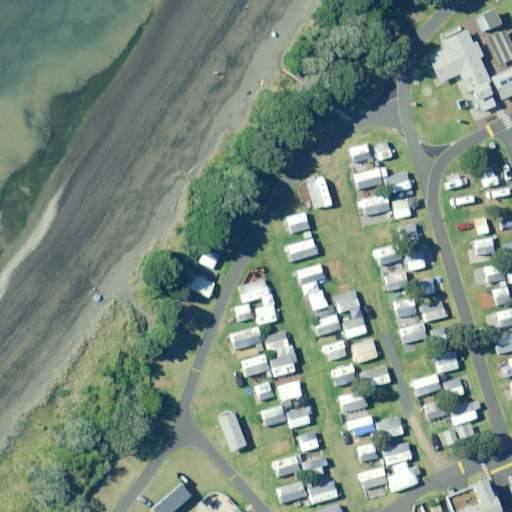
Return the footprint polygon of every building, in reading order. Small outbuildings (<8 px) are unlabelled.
[(499,23),(493,11),(475,19),(481,31),(499,23)] [(492,90),(458,17),(438,26),(444,37),(424,46),(435,71),(459,60),(476,98),(492,90)] [(511,52),(487,64),(497,86),(511,79),(511,52)] [(386,140),(375,144),(371,146),(374,153),(378,152),(381,159),(392,155),(386,140)] [(370,159),(367,144),(350,148),(354,163),(370,159)] [(499,166),(483,170),(485,177),(480,178),(483,186),(503,181),(499,166)] [(381,184),(378,169),(354,174),(357,189),(381,184)] [(411,187),(406,172),(385,179),(390,194),(411,187)] [(314,178),(315,183),(308,185),(315,207),(322,205),(323,208),(332,206),(323,175),(314,178)] [(410,215),(406,192),(391,194),(395,218),(410,215)] [(389,210),(386,195),(361,200),(364,215),(389,210)] [(324,211),(327,220),(320,222),(324,236),(338,232),(332,209),(324,211)] [(309,228),(305,212),(287,217),(291,232),(309,228)] [(418,240),(415,224),(399,228),(403,243),(418,240)] [(394,233),(392,225),(370,231),(372,238),(394,233)] [(236,235),(218,227),(212,242),(230,250),(236,235)] [(317,253),(312,238),(286,247),(291,261),(317,253)] [(494,252),(492,238),(474,241),(476,255),(494,252)] [(511,258),(511,242),(502,245),(505,260),(511,258)] [(399,269),(392,245),(376,250),(383,274),(399,269)] [(220,255),(207,248),(200,263),(213,269),(220,255)] [(425,267),(422,252),(406,255),(409,270),(425,267)] [(505,279),(502,263),(484,267),(487,283),(505,279)] [(325,278),(320,264),(296,271),(300,285),(325,278)] [(209,297),(219,275),(207,270),(203,278),(193,274),(186,287),(209,297)] [(408,286),(405,272),(384,276),(387,291),(408,286)] [(435,292),(432,278),(413,282),(416,296),(435,292)] [(271,294),(266,279),(239,287),(244,302),(271,294)] [(308,294),(312,309),(309,309),(314,329),(316,329),(317,335),(340,330),(337,315),(327,317),(324,306),(328,306),(324,290),(308,294)] [(359,306),(355,291),(334,297),(339,312),(359,306)] [(417,313),(413,298),(394,302),(397,317),(417,313)] [(446,316),(442,302),(422,306),(425,321),(446,316)] [(252,318),(249,304),(236,307),(239,321),(252,318)] [(278,320),(274,304),(256,309),(259,324),(278,320)] [(511,324),(511,308),(497,312),(500,327),(511,324)] [(366,332),(362,317),(343,323),(347,337),(366,332)] [(427,339),(423,323),(400,328),(404,344),(427,339)] [(261,341),(257,327),(230,335),(234,349),(261,341)] [(447,343),(445,328),(431,330),(433,344),(447,343)] [(288,346),(285,333),(265,337),(268,351),(288,346)] [(511,350),(511,333),(497,337),(501,353),(511,350)] [(377,356),(372,339),(352,346),(358,362),(377,356)] [(344,354),(340,340),(323,346),(327,359),(344,354)] [(462,365),(458,350),(439,356),(443,371),(462,365)] [(269,369),(265,355),(242,361),(246,376),(269,369)] [(391,381),(386,366),(359,374),(363,389),(391,381)] [(441,390),(437,374),(412,380),(416,396),(441,390)] [(469,376),(444,383),(448,397),(464,393),(463,391),(472,388),(469,376)] [(302,395),(298,381),(278,386),(282,400),(284,400),(287,410),(296,408),(294,397),(302,395)] [(274,396),(269,382),(255,387),(260,401),(274,396)] [(364,405),(361,391),(341,396),(344,410),(364,405)] [(441,400),(421,406),(426,421),(445,414),(441,400)] [(480,417),(477,402),(451,409),(454,424),(480,417)] [(286,420),(281,405),(261,411),(265,426),(286,420)] [(308,406),(287,412),(291,427),(312,422),(308,406)] [(245,444),(232,413),(217,419),(229,451),(245,444)] [(379,457),(370,416),(347,421),(349,429),(354,428),(361,461),(379,457)] [(403,433),(400,417),(377,422),(380,438),(403,433)] [(474,436),(470,423),(456,428),(460,440),(474,436)] [(457,441),(452,429),(438,434),(443,447),(457,441)] [(295,451),(300,466),(303,465),(307,480),(328,474),(316,433),(298,438),(301,449),(295,451)] [(412,458),(407,443),(383,450),(387,465),(412,458)] [(420,482),(415,467),(387,477),(392,491),(420,482)] [(385,482),(381,468),(368,472),(372,486),(385,482)] [(496,511),(481,474),(466,480),(472,494),(444,505),(447,511),(496,511)] [(337,497),(334,482),(308,488),(311,503),(337,497)]
